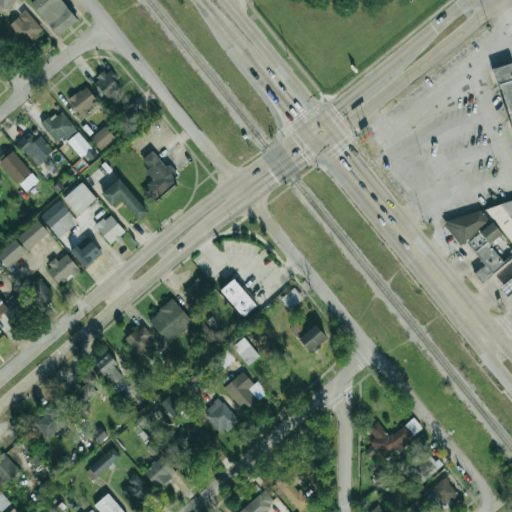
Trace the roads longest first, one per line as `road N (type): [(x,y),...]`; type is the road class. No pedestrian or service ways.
road 1 (secondary): [(313,122),(0,378)]
road 2 (residential): [(250,198),(487,492),(487,511)]
road 3 (secondary): [(0,407),(197,239)]
road 4 (residential): [(87,0),(250,198)]
road 5 (residential): [(191,511),(345,383),(365,342)]
road 6 (secondary): [(328,141),(500,0)]
road 7 (secondary): [(511,352),(392,223)]
road 8 (secondary): [(197,0),(288,113),(313,122)]
road 9 (secondary): [(313,122),(304,98),(223,0)]
road 10 (residential): [(0,117),(39,78),(113,32)]
road 11 (residential): [(344,511),(345,383)]
